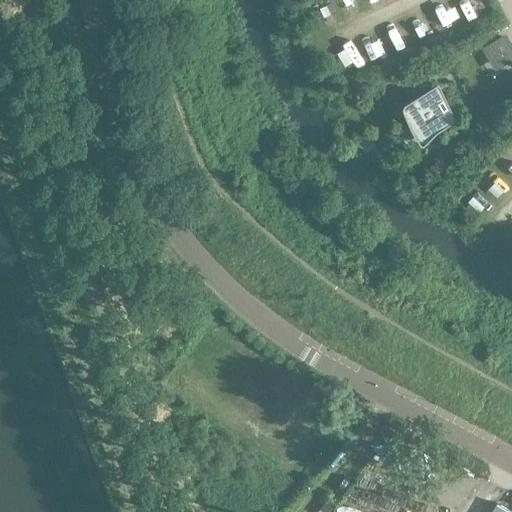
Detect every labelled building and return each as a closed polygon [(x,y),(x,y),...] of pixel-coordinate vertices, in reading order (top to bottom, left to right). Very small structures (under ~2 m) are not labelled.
[(313,6),(318,20),(332,15),(326,0),(313,6)] [(511,48),(511,26),(508,19),(484,34),(499,57),(511,48)] [(398,22),(382,29),(390,46),(406,39),(398,22)] [(425,139),(437,132),(452,123),(452,122),(453,122),(453,121),(454,121),(454,120),(454,119),(455,118),(455,117),(454,116),(454,115),(454,114),(437,83),(432,87),(430,85),(430,84),(429,84),(428,83),(427,83),(426,82),(425,82),(424,82),(424,83),(423,83),(422,83),(412,89),(416,96),(406,103),(405,103),(404,104),(404,105),(403,106),(403,107),(403,108),(403,109),(403,110),(404,111),(414,128),(415,127),(425,137),(424,138),(425,139)] [(511,152),(510,150),(498,164),(511,176),(511,152)] [(481,185),(493,195),(504,183),(493,173),(481,185)]
